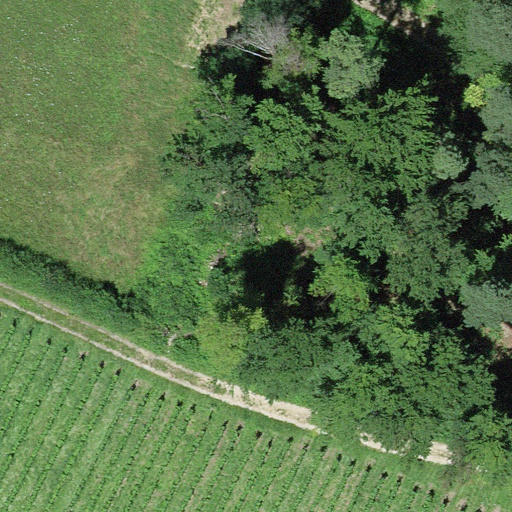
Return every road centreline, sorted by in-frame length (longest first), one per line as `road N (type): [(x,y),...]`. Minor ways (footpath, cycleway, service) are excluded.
road 1 (track): [(0,298),(202,386),(388,447),(511,472)]
road 2 (track): [(511,80),(363,0)]
